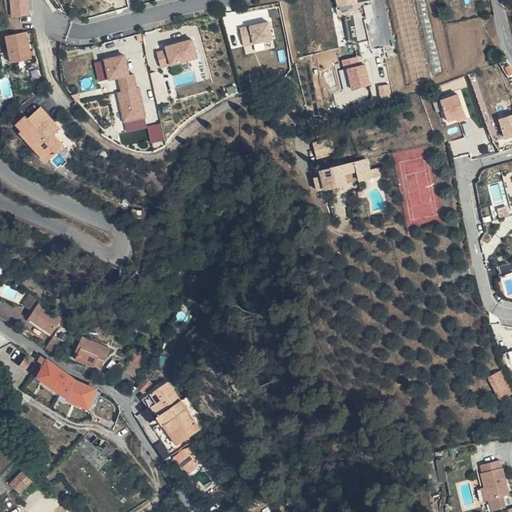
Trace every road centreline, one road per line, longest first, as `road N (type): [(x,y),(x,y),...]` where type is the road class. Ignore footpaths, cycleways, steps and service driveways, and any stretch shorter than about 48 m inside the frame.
road 1 (unclassified): [(0,321),(72,372),(108,386),(146,445),(206,511)]
road 2 (residential): [(0,202),(106,252),(121,245),(116,228),(23,185),(0,164)]
road 3 (unknown): [(62,28),(79,84),(117,123),(145,138),(172,138),(240,88),(266,79)]
road 4 (residential): [(511,152),(472,163),(462,176),(486,299),(511,314)]
